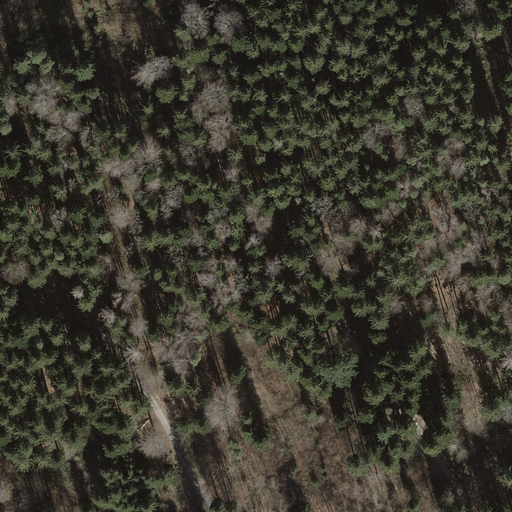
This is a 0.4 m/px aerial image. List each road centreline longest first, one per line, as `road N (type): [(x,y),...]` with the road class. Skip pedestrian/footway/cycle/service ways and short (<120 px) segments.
road 1 (track): [(187,0),(193,89),(233,189),(474,511)]
road 2 (track): [(0,261),(92,321),(129,362),(204,501)]
